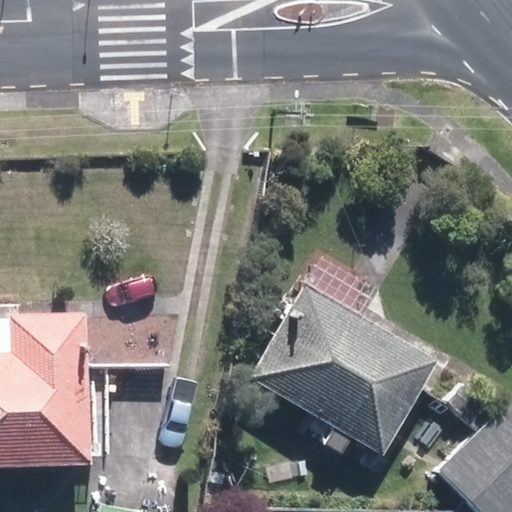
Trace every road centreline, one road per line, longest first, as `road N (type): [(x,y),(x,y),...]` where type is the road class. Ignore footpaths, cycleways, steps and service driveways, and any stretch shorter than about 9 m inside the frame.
road 1 (tertiary): [(511,54),(233,56),(131,19)]
road 2 (tertiary): [(0,24),(131,19)]
